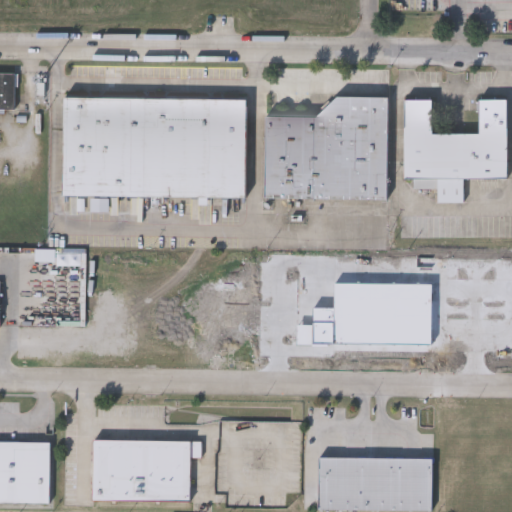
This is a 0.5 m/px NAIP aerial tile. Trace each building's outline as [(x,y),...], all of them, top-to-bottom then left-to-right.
[(0,71),(15,72),(15,108),(0,108),(0,71)] [(386,96),(385,199),(263,198),(263,115),(316,115),(336,95),(386,96)] [(245,98),(244,198),(61,195),(62,96),(245,98)] [(402,98),(430,98),(430,132),(477,132),(477,97),(505,97),(505,178),(462,178),(462,202),(436,202),(436,189),(413,189),(413,178),(402,178),(402,98)] [(91,439),(202,441),(202,458),(190,457),(190,502),(91,501),(91,439)] [(0,502),(0,442),(50,442),(49,503),(0,502)] [(431,510),(317,510),(317,457),(431,457),(431,510)]
